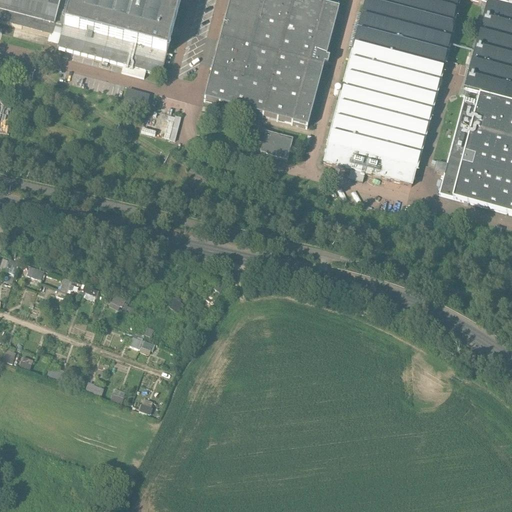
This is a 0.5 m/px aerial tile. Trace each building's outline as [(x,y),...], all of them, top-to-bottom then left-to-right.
[(0,0),(0,23),(52,37),(53,31),(62,33),(71,0),(0,0)] [(58,49),(123,67),(121,74),(144,80),(145,73),(160,77),(180,0),(71,0),(62,33),(58,49)] [(230,0),(204,101),(255,115),(258,116),(307,128),(324,66),(327,67),(329,60),(325,59),(338,11),(296,0),(230,0)] [(460,0),(366,0),(323,164),(410,187),(460,0)] [(511,0),(468,0),(490,6),(511,11),(511,0)] [(511,11),(490,6),(439,195),(511,214),(511,11)] [(149,96),(127,90),(122,109),(144,115),(149,96)] [(255,130),(258,116),(255,115),(250,133),(260,135),(259,142),(263,143),(260,152),(287,159),(292,139),(255,130)] [(174,118),(168,117),(167,121),(168,122),(163,138),(169,140),(174,118)] [(109,307),(117,312),(120,305),(112,301),(109,307)] [(11,365),(14,357),(3,353),(0,361),(11,365)] [(22,358),(19,368),(28,371),(31,361),(22,358)] [(101,397),(103,389),(86,384),(84,393),(101,397)] [(148,416),(153,403),(143,399),(138,412),(148,416)]
